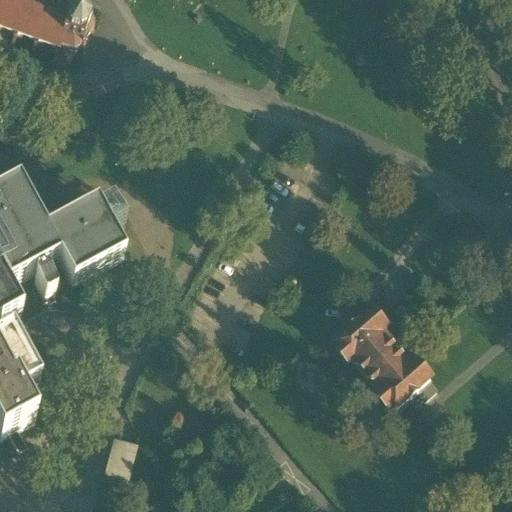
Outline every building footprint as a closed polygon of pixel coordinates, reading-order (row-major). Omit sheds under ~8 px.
[(52,66),(67,72),(70,62),(76,59),(78,55),(79,56),(80,59),(84,57),(82,53),(88,34),(93,33),(91,28),(86,31),(82,29),(89,10),(74,5),(74,6),(73,6),(70,12),(53,6),(54,0),(50,0),(49,4),(37,0),(0,0),(0,38),(11,43),(8,49),(13,51),(15,44),(32,51),(29,57),(33,58),(36,52),(53,58),(51,65),(52,65),(52,66)] [(0,444),(35,426),(22,400),(38,391),(10,339),(0,343),(0,329),(21,318),(7,292),(34,278),(36,282),(35,284),(35,286),(43,302),(45,303),(48,303),(54,300),(55,298),(55,295),(47,280),(45,279),(43,279),(40,274),(58,265),(71,291),(123,263),(95,211),(44,238),(17,188),(0,196),(0,444)] [(96,204),(108,229),(123,222),(111,197),(96,204)] [(394,412),(398,417),(411,406),(412,408),(421,400),(420,398),(432,388),(430,386),(431,382),(425,376),(421,376),(419,373),(417,375),(386,340),(388,338),(385,335),(386,330),(381,325),(377,325),(375,323),(363,333),(361,332),(353,339),(354,341),(341,352),(345,357),(341,361),(350,371),(354,367),(385,402),(381,406),(390,416),(394,412)] [(111,442),(105,478),(130,482),(137,446),(111,442)]
